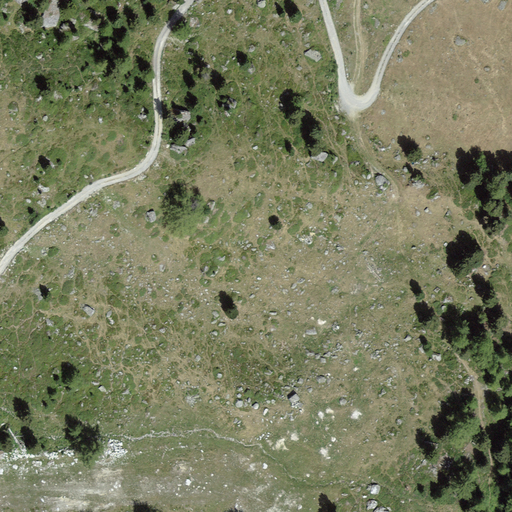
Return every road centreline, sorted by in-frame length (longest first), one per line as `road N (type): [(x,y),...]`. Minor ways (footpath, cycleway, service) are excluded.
road 1 (track): [(0,273),(48,220),(148,166),(161,139),(158,52),(191,0)]
road 2 (track): [(326,0),(345,91),(369,102),(394,44),(433,0)]
